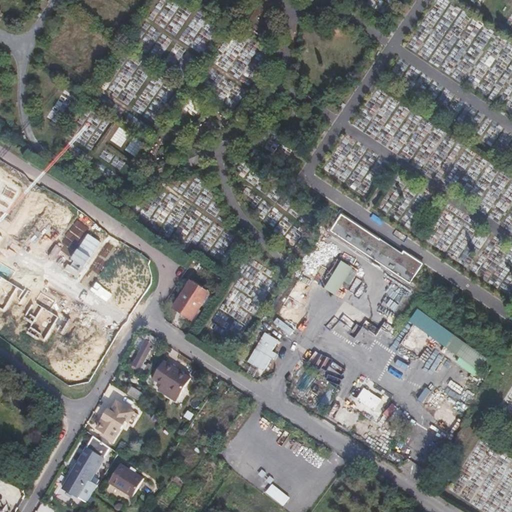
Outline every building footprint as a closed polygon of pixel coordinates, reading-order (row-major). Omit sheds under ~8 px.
[(132,61),(109,87),(126,102),(149,75),(132,61)] [(110,142),(121,147),(126,135),(116,130),(110,142)] [(0,207),(7,212),(21,189),(5,179),(0,186),(0,207)] [(50,239),(65,216),(49,206),(41,219),(32,214),(21,233),(36,243),(42,234),(50,239)] [(85,223),(89,218),(77,208),(72,214),(85,223)] [(91,267),(105,244),(89,234),(81,247),(72,242),(61,261),(77,271),(82,262),(91,267)] [(131,256),(134,250),(121,242),(117,248),(131,256)] [(326,264),(331,252),(323,249),(318,261),(326,264)] [(135,252),(132,258),(142,263),(145,258),(135,252)] [(135,266),(121,257),(102,289),(121,301),(137,274),(132,271),(135,266)] [(326,288),(338,296),(356,268),(344,260),(326,288)] [(17,271),(1,262),(0,264),(0,304),(7,309),(21,286),(11,281),(17,271)] [(217,319),(211,326),(231,330),(236,323),(226,316),(232,307),(233,305),(239,306),(250,314),(251,309),(258,300),(259,294),(251,292),(247,289),(245,292),(249,273),(238,289),(243,290),(242,291),(240,300),(234,296),(235,291),(232,290),(229,305),(225,304),(218,313),(217,319)] [(177,309),(193,320),(209,295),(193,284),(177,309)] [(391,318),(407,301),(392,287),(376,304),(391,318)] [(58,302),(42,292),(29,315),(37,320),(31,329),(48,339),(61,317),(52,311),(58,302)] [(479,377),(492,358),(421,309),(412,322),(463,356),(458,363),(479,377)] [(370,314),(364,325),(357,322),(355,328),(333,317),(328,328),(372,349),(385,321),(370,314)] [(95,339),(77,327),(58,357),(77,369),(95,339)] [(151,330),(148,335),(152,334),(158,338),(160,334),(151,330)] [(256,348),(276,360),(279,355),(274,352),(280,341),(266,333),(256,348)] [(148,335),(142,348),(143,348),(136,360),(143,363),(149,352),(150,352),(158,338),(152,334),(148,335)] [(247,362),(264,371),(271,358),(256,348),(247,362)] [(436,362),(445,368),(451,358),(443,352),(436,362)] [(155,378),(163,385),(180,397),(192,381),(167,362),(155,378)] [(317,377),(307,369),(306,371),(299,365),(288,379),(297,386),(294,391),(301,397),(317,377)] [(180,397),(163,385),(160,390),(176,402),(180,397)] [(129,394),(140,401),(144,395),(133,387),(129,394)] [(318,404),(326,407),(332,392),(324,388),(318,404)] [(384,406),(383,417),(393,418),(394,406),(387,405),(388,395),(379,394),(378,406),(384,406)] [(101,424),(118,435),(127,420),(110,410),(101,424)] [(278,478),(277,456),(281,456),(297,468),(300,468),(306,459),(306,456),(292,446),(282,446),(278,444),(278,441),(278,433),(267,426),(262,433),(253,427),(246,427),(241,433),(242,438),(237,445),(237,458),(243,462),(254,462),(259,465),(259,472),(278,486),(281,481),(278,478)] [(91,495),(97,486),(91,483),(111,449),(94,439),(77,469),(78,470),(76,474),(74,473),(65,488),(79,496),(78,499),(85,504),(91,495)] [(108,484),(130,500),(142,482),(134,475),(128,472),(120,466),(108,484)] [(266,491),(283,506),(290,498),(273,483),(266,491)] [(65,488),(64,491),(78,499),(79,496),(65,488)] [(52,511),(54,509),(40,502),(35,511),(52,511)]
